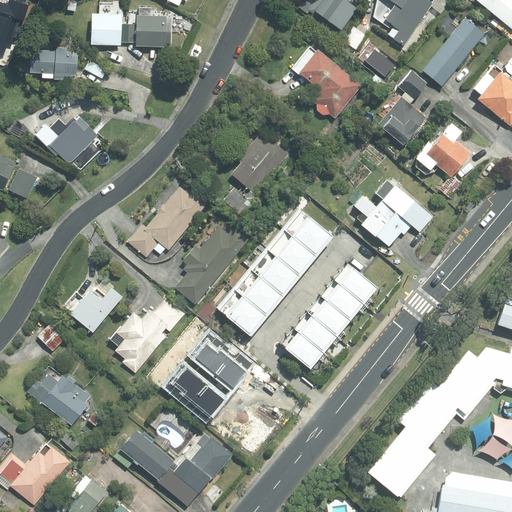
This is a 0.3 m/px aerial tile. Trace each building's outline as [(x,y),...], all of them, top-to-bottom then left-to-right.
[(19,0),(4,0),(4,2),(0,13),(0,42),(10,46),(19,15),(24,17),(28,3),(19,0)] [(78,0),(70,0),(69,7),(77,9),(78,0)] [(305,0),(302,5),(309,11),(312,8),(328,20),(331,16),(345,26),(361,4),(355,0),(305,0)] [(397,0),(399,1),(387,16),(397,23),(390,32),(405,42),(435,1),(434,0),(397,0)] [(511,0),(482,0),(511,25),(511,0)] [(125,12),(95,11),(93,42),(123,43),(123,40),(129,40),(129,22),(124,21),(125,12)] [(169,13),(139,12),(139,22),(131,22),(130,41),(138,41),(138,43),(168,44),(169,13)] [(444,85),(486,32),(465,15),(423,69),(444,85)] [(368,33),(356,25),(345,40),(357,49),(368,33)] [(58,50),(35,47),(32,68),(56,71),(56,76),(73,78),(74,73),(78,74),(81,51),(69,50),(70,46),(59,45),(58,50)] [(365,84),(322,46),(302,67),(324,87),(315,97),(322,103),(318,107),(324,113),(328,108),(336,115),(365,84)] [(174,61),(164,57),(159,66),(169,71),(174,61)] [(92,71),(103,78),(108,68),(91,58),(80,76),(87,80),(92,71)] [(397,71),(383,60),(376,68),(379,71),(371,80),(382,89),(397,71)] [(429,82),(413,68),(400,84),(407,90),(380,121),(405,142),(428,115),(412,102),(429,82)] [(511,76),(507,71),(483,93),(511,122),(511,121),(511,76)] [(49,120),(36,133),(56,152),(60,149),(72,161),(101,132),(81,112),(78,115),(77,114),(68,122),(62,115),(53,124),(49,120)] [(18,118),(9,124),(18,137),(27,131),(18,118)] [(256,192),(290,152),(264,130),(240,157),(243,159),(233,172),(256,192)] [(457,140),(445,130),(434,143),(431,140),(419,154),(434,166),(438,162),(454,175),(475,150),(459,138),(457,140)] [(224,160),(208,146),(193,165),(209,178),(224,160)] [(17,160),(0,151),(0,183),(4,186),(17,160)] [(40,175),(20,166),(10,187),(29,196),(40,175)] [(436,212),(392,176),(379,192),(385,197),(379,204),(365,193),(356,204),(364,211),(359,218),(391,243),(401,230),(405,234),(414,223),(422,229),(436,212)] [(242,181),(227,197),(243,214),(259,197),(242,181)] [(160,239),(170,248),(210,200),(196,188),(192,192),(182,184),(149,225),(145,221),(130,240),(147,254),(160,239)] [(480,202),(474,197),(463,209),(469,214),(480,202)] [(225,305),(255,330),(336,232),(306,207),(225,305)] [(177,286),(197,302),(250,236),(236,225),(231,232),(220,223),(202,246),(198,243),(185,260),(189,263),(185,267),(190,271),(177,286)] [(313,364),(382,281),(355,259),(287,342),(313,364)] [(93,287),(73,310),(96,329),(125,294),(114,285),(105,296),(93,287)] [(511,293),(503,291),(494,319),(511,324),(511,293)] [(125,361),(136,371),(186,312),(168,297),(157,310),(153,306),(145,315),(136,308),(119,329),(128,336),(118,348),(129,357),(125,361)] [(53,319),(39,335),(54,350),(69,334),(53,319)] [(204,338),(189,357),(232,393),(247,373),(204,338)] [(511,346),(483,338),(369,464),(398,486),(495,371),(511,377),(511,346)] [(168,383),(210,418),(226,399),(183,364),(168,383)] [(45,399),(73,423),(90,403),(87,400),(93,393),(66,371),(59,379),(51,371),(42,381),(39,378),(30,390),(43,401),(45,399)] [(177,458),(139,425),(123,444),(161,477),(160,478),(189,503),(214,475),(215,476),(235,453),(213,434),(212,435),(208,431),(200,440),(205,444),(194,456),(190,453),(176,469),(171,464),(177,458)] [(0,445),(9,434),(0,426),(0,445)] [(67,430),(60,438),(73,451),(81,443),(67,430)] [(12,484),(36,504),(72,459),(53,445),(46,453),(41,449),(34,457),(33,456),(28,463),(13,450),(0,466),(0,469),(14,481),(12,484)] [(69,508),(73,511),(90,511),(109,489),(94,477),(69,508)] [(511,511),(511,494),(434,482),(430,502),(417,500),(415,511),(511,511)] [(135,511),(123,502),(114,511),(135,511)]
